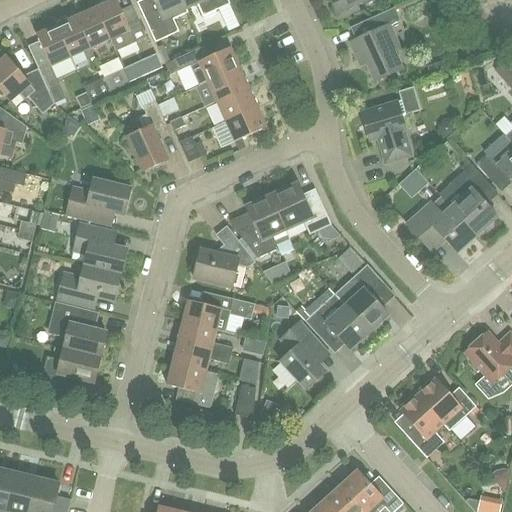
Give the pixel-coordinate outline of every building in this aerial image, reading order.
[(114,0),(96,9),(110,41),(115,52),(146,38),(138,21),(128,25),(116,0),(114,0)] [(187,13),(186,9),(181,0),(153,0),(158,11),(144,18),(155,43),(179,32),(173,19),(187,13)] [(181,0),(186,9),(197,5),(202,17),(230,5),(227,0),(181,0)] [(365,6),(377,0),(329,0),(336,13),(363,1),(365,6)] [(389,26),(400,21),(394,8),(370,19),(375,31),(350,43),(358,61),(363,58),(374,82),(402,69),(393,50),(399,47),(389,26)] [(110,41),(96,9),(76,18),(90,50),(110,41)] [(94,58),(90,50),(76,18),(56,27),(71,58),(83,53),(87,61),(94,58)] [(51,67),(71,58),(56,27),(36,36),(48,62),(37,67),(39,70),(48,92),(54,105),(65,100),(51,67)] [(239,68),(230,48),(204,60),(199,49),(166,64),(170,75),(179,72),(190,67),(199,86),(207,83),(239,68)] [(48,92),(39,70),(22,77),(6,57),(0,61),(0,90),(10,103),(19,94),(24,100),(27,97),(42,115),(54,105),(48,92)] [(248,88),(239,68),(207,83),(216,103),(248,88)] [(123,69),(103,78),(111,96),(112,96),(110,92),(130,83),(123,69)] [(475,77),(467,80),(475,103),(484,100),(475,77)] [(111,96),(103,78),(84,88),(93,104),(112,96),(111,96)] [(257,108),(248,88),(216,103),(225,123),(257,108)] [(160,104),(157,106),(162,118),(179,110),(173,98),(169,100),(160,104)] [(162,118),(157,106),(155,102),(142,108),(146,115),(138,119),(143,130),(127,138),(143,172),(167,161),(154,132),(166,126),(162,118)] [(380,150),(385,165),(411,157),(404,132),(405,131),(397,102),(361,113),(369,142),(378,139),(382,149),(380,150)] [(266,128),(257,108),(225,123),(234,143),(266,128)] [(22,145),(27,128),(4,112),(0,117),(0,152),(2,144),(9,146),(10,142),(22,145)] [(186,127),(181,117),(169,123),(173,132),(186,127)] [(192,137),(179,143),(188,164),(201,158),(192,137)] [(511,152),(497,166),(486,155),(476,165),(495,186),(505,176),(511,183),(511,152)] [(496,217),(478,196),(490,186),(471,165),(448,185),(454,192),(444,201),(450,208),(476,236),(496,217)] [(25,175),(0,168),(0,193),(1,190),(12,192),(14,185),(22,187),(25,175)] [(426,176),(414,177),(416,196),(428,195),(426,176)] [(73,188),(66,216),(112,227),(115,213),(124,215),(130,190),(93,181),(90,193),(73,188)] [(331,225),(319,200),(307,206),(297,184),(269,196),(285,231),(303,223),(309,235),(331,225)] [(285,231),(269,196),(245,207),(252,223),(250,232),(239,236),(257,259),(278,249),(272,237),(285,231)] [(476,236),(450,208),(442,216),(435,208),(432,210),(428,205),(406,225),(431,252),(444,240),(456,253),(476,236)] [(19,231),(34,235),(36,226),(41,227),(44,214),(34,212),(31,225),(21,222),(19,231)] [(126,251),(114,247),(117,234),(79,224),(72,252),(86,255),(83,267),(120,276),(126,251)] [(32,243),(34,235),(19,231),(17,239),(32,243)] [(238,241),(219,256),(200,251),(193,279),(232,288),(237,266),(247,269),(255,263),(238,241)] [(370,296),(383,284),(367,266),(334,295),(368,333),(388,316),(370,296)] [(114,301),(120,276),(83,267),(80,278),(63,274),(56,301),(95,311),(98,297),(114,301)] [(368,333),(334,295),(304,322),(321,340),(331,330),(349,350),(368,333)] [(216,331),(224,333),(228,315),(251,321),(253,314),(268,317),(270,310),(255,306),(255,305),(232,299),(231,299),(217,296),(214,307),(187,301),(182,323),(216,331)] [(83,310),(56,303),(48,334),(66,338),(63,349),(100,358),(106,333),(79,326),(83,310)] [(213,343),(216,331),(182,323),(177,343),(231,357),(233,348),(213,343)] [(319,366),(330,356),(299,323),(280,340),(291,352),(280,362),(305,390),(325,372),(319,366)] [(511,336),(509,333),(497,344),(487,333),(465,353),(492,383),(511,364),(511,336)] [(229,365),(231,357),(177,343),(172,364),(206,373),(209,360),(229,365)] [(94,384),(100,358),(63,349),(60,361),(46,358),(39,387),(63,392),(67,377),(94,384)] [(211,407),(219,376),(206,373),(172,364),(166,386),(194,393),(191,404),(209,409),(211,407)] [(422,393),(418,396),(450,431),(476,407),(459,388),(450,396),(436,380),(432,383),(430,380),(419,390),(422,393)] [(255,389),(241,386),(235,415),(252,419),(255,389)] [(449,431),(450,431),(418,396),(415,399),(412,397),(402,406),(404,409),(401,412),(415,428),(406,436),(427,458),(444,442),(435,432),(443,424),(449,431)] [(196,420),(210,424),(213,414),(199,410),(196,420)] [(0,511),(6,511),(15,475),(0,470),(0,511)] [(387,486),(378,494),(358,472),(341,487),(363,511),(380,511),(387,506),(393,511),(394,511),(403,504),(387,486)] [(28,511),(37,480),(15,475),(6,511),(28,511)] [(51,511),(58,485),(37,480),(28,511),(51,511)] [(363,511),(341,487),(325,502),(334,511),(363,511)] [(334,511),(325,502),(313,511),(334,511)]
